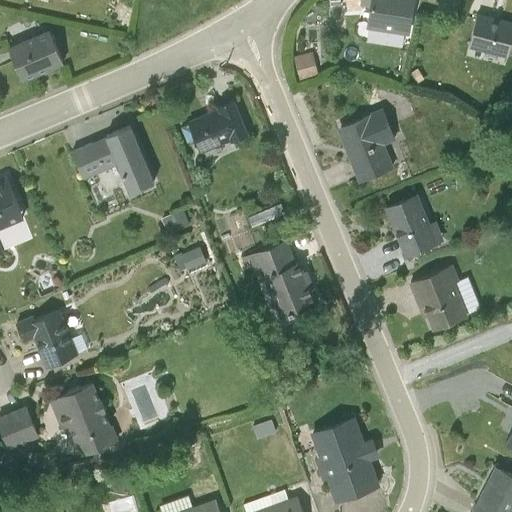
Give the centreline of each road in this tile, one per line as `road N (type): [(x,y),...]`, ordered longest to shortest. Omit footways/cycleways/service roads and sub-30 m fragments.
road 1 (residential): [(239,24),(415,447),(409,511)]
road 2 (residential): [(0,131),(239,24)]
